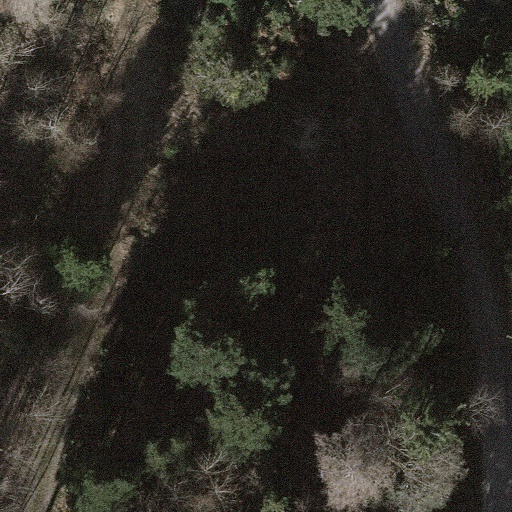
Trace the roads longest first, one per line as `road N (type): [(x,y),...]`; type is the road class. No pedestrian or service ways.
road 1 (track): [(389,0),(459,210),(507,417),(503,511)]
road 2 (track): [(138,0),(124,166),(46,511)]
